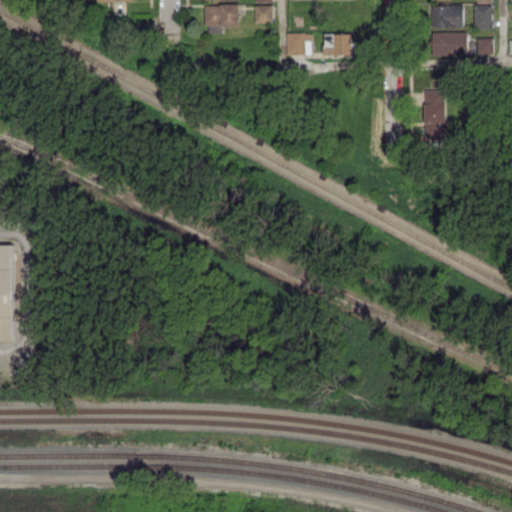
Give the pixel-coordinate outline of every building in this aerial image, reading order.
[(206,3),(206,32),(223,32),(222,26),(240,25),(239,3),(206,3)] [(492,3),(475,4),(475,27),(492,27),(492,3)] [(272,4),(255,4),(255,22),(272,22),(272,4)] [(432,4),(432,26),(464,25),(463,4),(432,4)] [(287,53),(312,54),(312,32),(287,31),(287,53)] [(432,31),(433,54),(468,54),(467,31),(432,31)] [(324,54),(352,54),(352,32),(324,32),(324,54)] [(493,36),(477,37),(478,53),(494,53),(493,36)] [(445,89),(425,89),(426,139),(446,138),(445,89)] [(0,340),(15,340),(14,244),(0,243),(0,340)]
